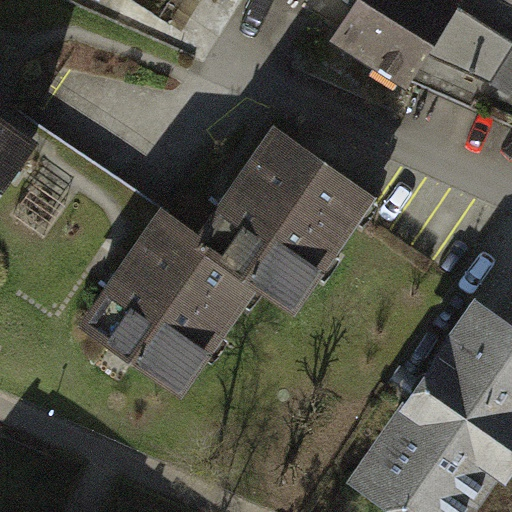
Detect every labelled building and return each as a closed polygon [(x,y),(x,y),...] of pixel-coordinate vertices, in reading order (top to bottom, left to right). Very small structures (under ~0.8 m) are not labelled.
[(511,0),(348,0),(360,8),(340,39),(408,86),(415,76),(511,117),(511,0)] [(0,208),(42,150),(0,120),(0,208)] [(293,303),(373,190),(281,126),(202,239),(257,278),(293,303)] [(91,321),(183,385),(257,278),(202,239),(166,214),(91,321)] [(511,511),(511,315),(474,289),(398,397),(427,419),(377,485),(414,511),(511,511)]
